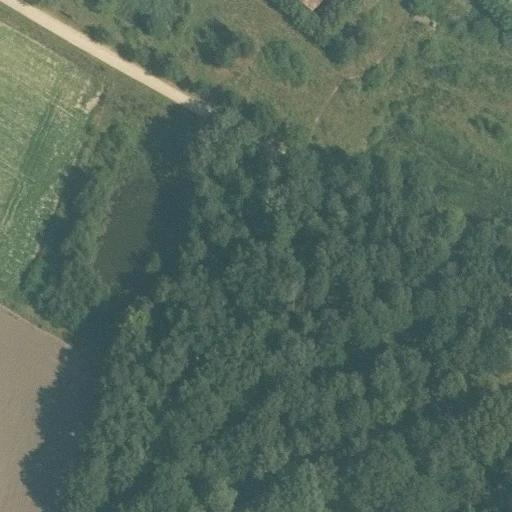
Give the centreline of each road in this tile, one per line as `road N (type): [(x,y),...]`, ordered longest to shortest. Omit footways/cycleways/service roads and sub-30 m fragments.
road 1 (track): [(511,299),(433,242),(7,0)]
road 2 (unclassified): [(247,511),(319,470),(511,404)]
